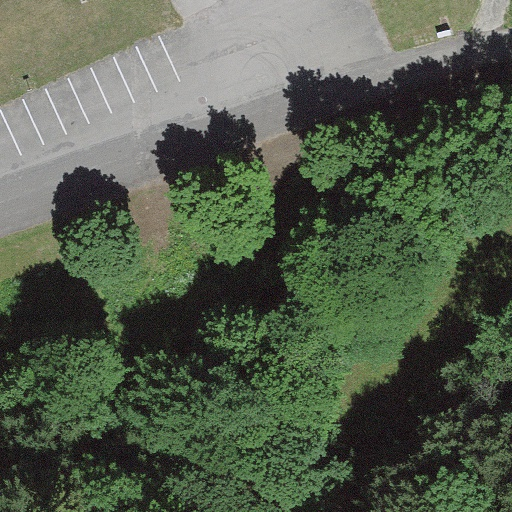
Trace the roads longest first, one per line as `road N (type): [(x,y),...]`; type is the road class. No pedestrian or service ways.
road 1 (residential): [(511,43),(252,120)]
road 2 (residential): [(252,120),(0,202)]
road 3 (unclassified): [(185,0),(252,120)]
